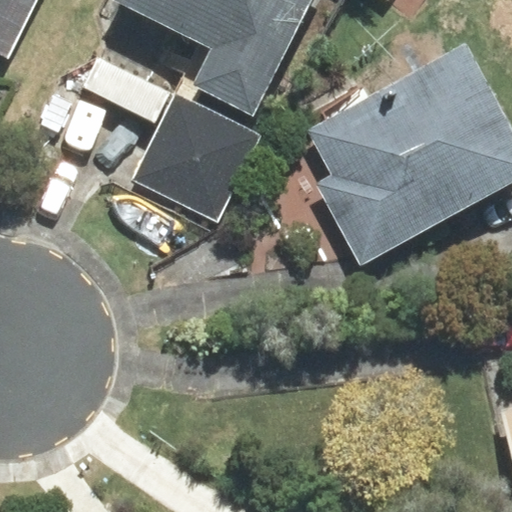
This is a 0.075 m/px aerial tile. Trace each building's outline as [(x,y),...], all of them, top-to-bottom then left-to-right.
[(0,0),(0,51),(7,54),(33,0),(0,0)] [(245,116),(301,0),(120,0),(121,1),(214,46),(192,91),(245,116)] [(163,96),(93,63),(78,95),(148,129),(163,96)] [(511,177),(511,165),(455,63),(313,141),(336,182),(323,190),(362,261),(511,177)] [(250,146),(176,110),(140,184),(213,220),(250,146)]
